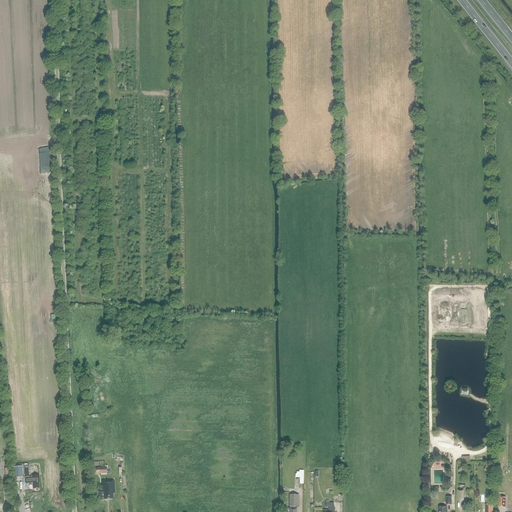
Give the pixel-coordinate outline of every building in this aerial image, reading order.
[(23,477),(22,467),(14,467),(14,478),(23,477)] [(28,470),(24,470),(25,477),(26,477),(26,478),(25,478),(25,484),(32,483),(33,487),(34,487),(34,489),(39,488),(38,483),(40,483),(39,476),(32,476),(32,477),(28,478),(28,477),(29,477),(28,470)] [(303,470),(299,470),(299,472),(296,472),(296,474),(295,474),(295,477),(299,478),(299,484),(303,484),(303,470)] [(110,480),(102,481),(102,492),(98,492),(98,497),(102,497),(102,495),(104,495),(105,500),(113,499),(113,494),(115,494),(114,481),(110,481),(110,480)] [(299,495),(289,495),(289,507),(291,507),(291,508),(289,508),(289,511),(297,511),(297,508),(296,508),(296,507),(299,507),(299,495)] [(334,511),(335,506),(333,506),(334,503),(326,503),(326,508),(328,508),(328,510),(325,510),(324,511),(334,511)]
